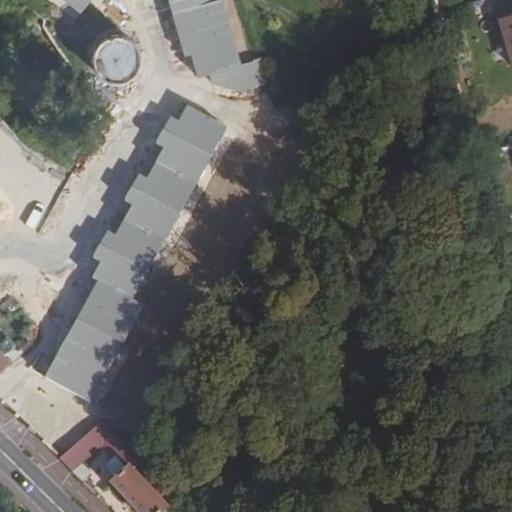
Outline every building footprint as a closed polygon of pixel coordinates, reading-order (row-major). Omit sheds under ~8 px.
[(23,0),(0,0),(0,16),(4,20),(23,0)] [(169,0),(187,77),(236,66),(221,0),(169,0)] [(511,15),(500,20),(511,61),(511,15)] [(116,37),(114,37),(112,37),(110,38),(107,38),(105,39),(103,41),(102,42),(100,44),(96,49),(94,54),(94,59),(94,64),(96,68),(98,72),(101,75),(104,78),(109,80),(112,82),(117,82),(122,81),(126,79),(130,77),(134,74),(136,70),(138,66),(139,61),(139,56),(138,52),(136,47),(135,46),(133,44),(132,42),(130,41),(128,39),(126,38),(124,38),(121,37),(119,37),(116,37)] [(111,255),(45,376),(88,400),(139,306),(127,300),(142,273),(111,255)] [(31,346),(40,336),(30,322),(24,327),(23,336),(31,346)] [(0,376),(3,373),(23,352),(7,337),(0,345),(0,376)] [(17,387),(3,373),(0,376),(0,385),(10,395),(17,387)] [(103,421),(59,459),(72,472),(102,446),(112,458),(115,456),(126,469),(111,483),(137,511),(162,511),(167,507),(130,468),(136,462),(103,421)]
